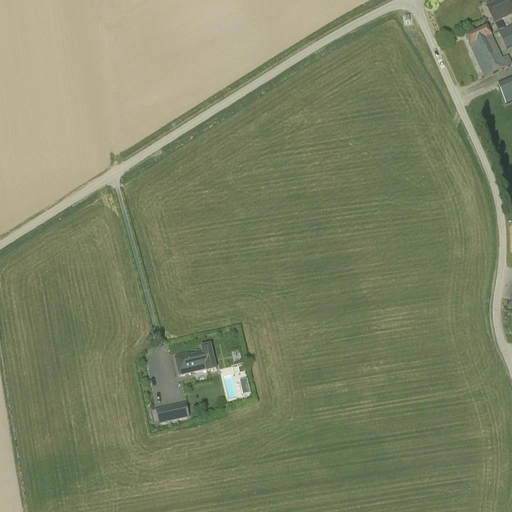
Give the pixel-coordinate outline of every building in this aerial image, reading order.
[(504,0),(486,9),(494,25),(511,16),(511,7),(508,0),(504,0)] [(503,23),(496,24),(498,31),(505,29),(503,23)] [(506,50),(511,47),(511,26),(498,33),(506,50)] [(487,29),(466,39),(485,79),(511,65),(508,57),(502,60),(487,29)] [(509,103),(511,102),(511,79),(501,85),(509,103)] [(217,371),(211,346),(201,348),(201,351),(195,353),(196,355),(189,357),(189,354),(174,358),(178,376),(179,376),(179,378),(206,372),(207,374),(217,371)] [(247,380),(240,382),(243,396),(250,395),(247,380)] [(175,408),(162,411),(166,424),(195,417),(192,406),(175,410),(175,408)]
